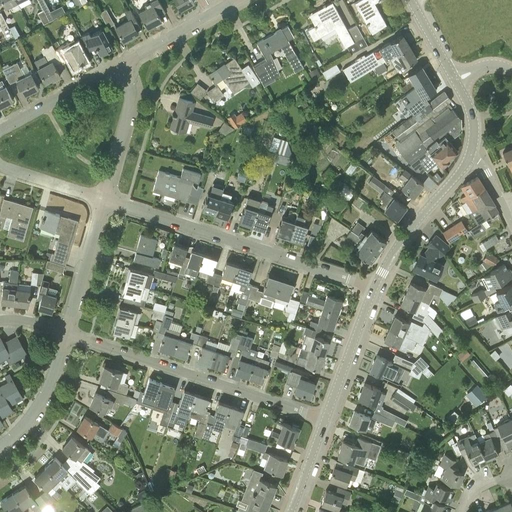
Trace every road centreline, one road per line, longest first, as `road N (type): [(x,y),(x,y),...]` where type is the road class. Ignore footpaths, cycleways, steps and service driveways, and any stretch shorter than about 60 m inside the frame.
road 1 (residential): [(373,289),(102,200)]
road 2 (residential): [(325,418),(64,333)]
road 3 (tertiary): [(373,289),(469,158)]
road 4 (residential): [(118,65),(129,102),(102,200)]
road 5 (residential): [(102,200),(64,333)]
road 6 (tertiary): [(325,418),(373,289)]
road 7 (residential): [(0,130),(118,65)]
road 8 (residential): [(236,0),(118,65)]
road 9 (residential): [(64,333),(49,384),(0,447)]
